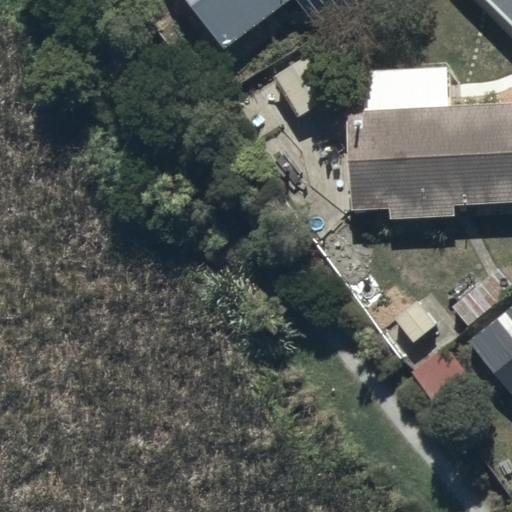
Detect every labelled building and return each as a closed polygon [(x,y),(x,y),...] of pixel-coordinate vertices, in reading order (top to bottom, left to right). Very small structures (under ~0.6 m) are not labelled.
[(186,0),(223,48),(287,0),(186,0)] [(511,0),(477,0),(511,35),(511,0)] [(511,98),(452,101),(450,64),(362,68),(364,108),(347,109),(304,132),(304,182),(352,206),(391,206),(391,218),(455,215),(455,202),(511,200),(511,98)] [(511,306),(470,341),(511,393),(511,306)] [(474,380),(447,345),(413,371),(441,406),(474,380)]
